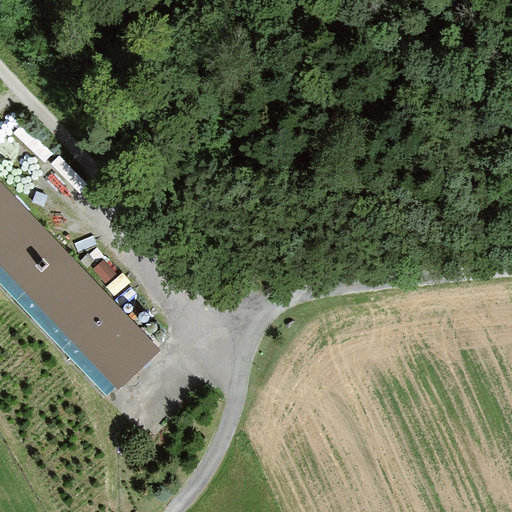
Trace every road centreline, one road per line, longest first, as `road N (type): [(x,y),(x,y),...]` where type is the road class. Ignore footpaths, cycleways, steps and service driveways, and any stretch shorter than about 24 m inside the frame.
road 1 (track): [(0,65),(245,352)]
road 2 (track): [(245,352),(267,303),(283,293),(511,260)]
road 3 (track): [(162,511),(221,435),(245,352)]
